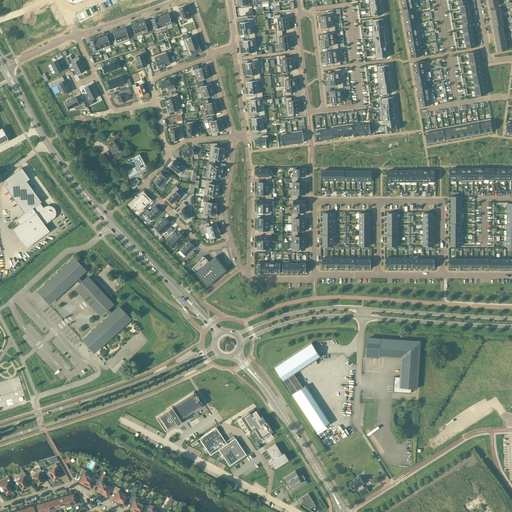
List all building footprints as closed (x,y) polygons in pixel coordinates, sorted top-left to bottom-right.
[(181,16),(178,17),(181,25),(184,24),(183,21),(189,19),(188,17),(189,17),(188,17),(187,14),(188,14),(187,12),(187,10),(186,10),(185,7),(185,6),(178,9),(181,16)] [(327,15),(319,16),(320,22),(334,20),(333,11),(327,12),(327,15)] [(168,14),(162,16),(166,27),(167,27),(166,25),(167,25),(171,23),(172,26),(173,25),(175,24),(173,18),(170,20),(168,13),(168,14)] [(280,14),(274,15),(274,19),(278,18),(278,24),(276,24),(290,23),(289,16),(281,18),(280,14)] [(157,17),(161,29),(162,29),(166,27),(162,16),(157,17)] [(153,26),(150,27),(152,33),(161,29),(157,17),(151,19),(151,20),(152,24),(153,26)] [(207,18),(209,26),(215,25),(214,23),(211,24),(211,23),(213,22),(212,17),(207,18)] [(247,22),(240,23),(241,29),(253,27),(253,21),(254,21),(253,18),(247,18),(247,22)] [(312,19),(304,19),(305,37),(313,37),(312,19)] [(334,20),(320,22),(321,28),(329,27),(329,30),(335,29),(334,20)] [(143,21),(138,23),(142,36),(152,33),(150,27),(146,28),(144,21),(143,21)] [(134,32),(131,34),(133,39),(137,38),(136,36),(137,35),(141,34),(142,36),(138,23),(132,25),(134,32)] [(277,30),(276,30),(276,34),(283,33),(282,30),(291,29),(290,23),(276,24),(277,30)] [(125,28),(119,30),(123,43),(133,39),(131,34),(127,35),(125,27),(125,28)] [(253,27),(241,29),(242,35),(249,34),(249,37),(256,36),(255,33),(254,33),(253,27)] [(329,33),(322,34),(322,40),(337,38),(336,38),(335,38),(335,33),(336,33),(335,29),(329,30),(329,33)] [(115,39),(112,40),(114,46),(123,43),(119,30),(113,32),(113,33),(114,37),(115,39)] [(218,31),(212,33),(214,39),(220,37),(218,31)] [(283,33),(276,34),(277,43),(291,41),(291,35),(283,36),(283,33)] [(188,34),(182,36),(185,45),(197,41),(195,35),(189,37),(188,34)] [(106,36),(101,38),(105,49),(114,46),(112,40),(109,41),(106,35),(106,36)] [(249,40),(243,41),(244,47),(257,45),(256,36),(249,37),(249,40)] [(96,39),(95,39),(99,51),(100,51),(99,49),(103,47),(104,47),(105,49),(101,38),(96,39)] [(337,38),(322,40),(323,46),(332,45),(332,48),(339,47),(338,44),(337,44),(337,38)] [(91,48),(88,49),(91,54),(94,53),(99,51),(95,39),(89,41),(89,42),(91,48)] [(197,41),(185,45),(186,47),(187,50),(199,46),(198,45),(197,41)] [(291,41),(277,43),(278,52),(285,51),(285,48),(292,47),(291,41)] [(257,45),(244,47),(245,53),(251,52),(251,56),(258,55),(257,45)] [(199,46),(187,50),(190,59),(196,57),(195,54),(200,52),(201,52),(200,48),(199,46)] [(333,51),(325,52),(326,58),(340,56),(339,47),(332,48),(333,51)] [(166,51),(159,53),(164,66),(166,66),(167,65),(170,64),(168,58),(166,51)] [(159,53),(150,56),(151,60),(152,62),(155,61),(156,64),(156,65),(157,65),(158,68),(163,66),(163,67),(164,66),(159,53)] [(142,54),(135,57),(138,64),(136,65),(137,69),(144,67),(144,66),(146,65),(146,63),(149,62),(147,56),(144,57),(142,54)] [(70,55),(66,58),(69,64),(71,63),(77,75),(85,71),(79,59),(73,62),(70,55)] [(285,55),(279,56),(280,65),(294,63),(293,57),(286,58),(285,55)] [(340,56),(326,58),(326,64),(334,63),(334,66),(341,65),(340,56)] [(59,64),(63,62),(61,58),(50,63),(56,74),(62,71),(59,64)] [(117,58),(102,64),(103,68),(102,68),(104,73),(117,69),(115,63),(118,62),(117,58)] [(252,62),(246,63),(247,69),(259,68),(258,58),(252,59),(252,62)] [(294,63),(280,65),(281,75),(288,74),(287,71),(295,70),(294,63)] [(198,64),(192,66),(192,68),(193,70),(194,70),(196,75),(208,72),(206,66),(199,68),(198,64)] [(259,68),(247,69),(248,75),(254,75),(254,78),(261,77),(259,68)] [(335,72),(328,73),(328,79),(342,78),(341,68),(335,69),(335,72)] [(208,72),(196,75),(196,78),(197,80),(196,81),(197,84),(203,82),(202,79),(209,77),(208,72)] [(121,76),(107,81),(107,82),(107,81),(110,89),(110,90),(124,84),(121,77),(121,76)] [(289,76),(283,77),(284,86),(298,84),(297,78),(289,79),(289,76)] [(59,77),(47,83),(50,88),(58,84),(63,94),(71,91),(66,80),(61,82),(59,77)] [(254,81),(247,82),(248,88),(260,86),(259,81),(261,80),(261,77),(254,78),(254,81)] [(161,82),(158,83),(160,86),(160,87),(159,87),(159,88),(160,87),(161,89),(168,87),(169,90),(170,92),(176,90),(175,88),(173,84),(171,78),(166,80),(165,79),(163,80),(162,81),(162,82),(161,82)] [(342,78),(328,79),(329,85),(337,84),(337,87),(343,86),(342,78)] [(203,82),(197,84),(198,87),(199,87),(200,92),(213,89),(211,84),(211,83),(204,85),(203,82)] [(92,84),(84,88),(88,95),(85,97),(89,105),(93,103),(91,99),(97,96),(92,84)] [(135,84),(132,85),(134,91),(137,90),(139,96),(146,94),(142,84),(136,87),(135,84)] [(298,84),(284,86),(286,86),(287,92),(284,92),(285,96),(291,95),(291,92),(299,91),(298,84)] [(260,86),(248,88),(249,94),(256,93),(256,96),(263,95),(262,92),(259,92),(258,87),(260,87),(260,86)] [(337,90),(329,91),(329,97),(344,95),(342,95),(342,90),(344,90),(343,86),(337,87),(337,90)] [(213,89),(200,92),(202,97),(202,98),(201,98),(202,101),(208,100),(207,97),(214,95),(214,94),(213,89)] [(117,95),(114,98),(116,103),(118,102),(124,102),(130,96),(127,92),(124,93),(117,95)] [(168,99),(165,100),(166,105),(166,106),(180,102),(177,93),(171,95),(172,98),(169,99),(169,98),(168,98),(168,99)] [(257,99),(251,100),(251,106),(263,105),(262,99),(263,99),(263,95),(256,96),(257,99)] [(344,95),(329,97),(330,103),(339,102),(339,105),(346,104),(345,101),(344,101),(344,95)] [(75,97),(65,102),(68,109),(78,107),(78,109),(86,108),(82,100),(76,101),(75,97)] [(292,97),(285,98),(286,107),(300,106),(300,99),(292,100),(292,97)] [(208,100),(202,101),(204,108),(204,110),(217,106),(216,101),(212,102),(209,103),(208,100)] [(180,102),(166,106),(167,109),(168,109),(168,112),(176,110),(177,115),(181,114),(183,114),(180,102)] [(263,105),(251,106),(252,112),(258,111),(259,114),(265,114),(265,110),(262,111),(262,105),(263,105)] [(217,106),(204,110),(206,115),(205,116),(205,118),(205,119),(213,117),(212,114),(219,112),(217,106)] [(300,106),(286,107),(287,117),(294,116),(294,113),(301,112),(300,106)] [(259,117),(252,118),(253,125),(263,123),(262,117),(266,117),(265,114),(259,114),(259,117)] [(213,117),(205,119),(206,119),(207,119),(207,120),(209,128),(222,124),(221,119),(221,118),(213,120),(213,117)] [(491,118),(485,119),(487,132),(493,131),(491,118)] [(485,119),(479,121),(481,133),(487,132),(485,119)] [(193,121),(186,122),(186,124),(188,136),(191,135),(192,135),(192,136),(193,136),(193,135),(195,135),(194,127),(197,127),(196,121),(193,121)] [(479,121),(473,122),(475,134),(481,133),(479,121)] [(473,122),(467,123),(469,135),(475,134),(473,122)] [(263,123),(253,125),(253,131),(261,130),(261,133),(267,132),(267,129),(264,129),(263,123)] [(467,123),(461,124),(463,136),(469,135),(467,123)] [(222,124),(209,128),(212,136),(218,136),(217,132),(224,129),(222,124)] [(396,124),(384,126),(385,131),(387,131),(388,133),(392,133),(391,131),(397,130),(396,124)] [(461,124),(455,125),(457,137),(463,136),(461,124)] [(174,127),(170,127),(171,141),(172,141),(175,140),(175,141),(176,141),(176,140),(178,140),(177,136),(177,133),(180,132),(180,129),(179,125),(177,125),(176,125),(176,126),(174,127)] [(455,125),(449,126),(451,138),(457,137),(455,125)] [(449,126),(443,127),(445,140),(451,138),(449,126)] [(0,144),(2,144),(9,140),(2,127),(0,128),(0,144)] [(443,127),(437,128),(439,141),(445,140),(443,127)] [(437,128),(431,129),(433,142),(439,141),(437,128)] [(431,129),(425,130),(427,143),(433,142),(431,129)] [(79,135),(73,139),(77,146),(83,142),(85,145),(89,143),(84,136),(87,134),(84,130),(76,131),(79,135)] [(117,133),(102,141),(104,145),(107,144),(113,154),(115,153),(117,157),(123,153),(120,147),(118,148),(113,140),(119,136),(117,133)] [(262,139),(255,139),(256,146),(263,145),(263,147),(267,147),(266,138),(268,138),(268,135),(261,135),(262,139)] [(210,146),(210,152),(224,154),(224,151),(223,151),(224,148),(217,147),(217,143),(210,144),(210,146)] [(192,148),(181,151),(183,158),(194,155),(195,159),(198,158),(196,151),(193,152),(192,148)] [(126,170),(125,170),(129,177),(140,171),(141,172),(147,169),(141,156),(138,152),(133,155),(137,164),(126,170)] [(209,158),(208,161),(215,162),(215,159),(221,160),(222,160),(223,156),(223,157),(224,154),(210,152),(209,158)] [(173,161),(169,166),(176,172),(178,174),(180,175),(182,172),(184,171),(185,171),(187,168),(182,164),(180,167),(173,161)] [(207,170),(213,171),(221,172),(222,172),(223,166),(214,165),(215,162),(208,161),(208,164),(209,165),(209,169),(209,170),(207,170)] [(23,214),(13,221),(17,226),(12,229),(26,248),(49,231),(45,225),(53,219),(55,217),(56,215),(56,213),(56,211),(55,208),(53,207),(51,206),(48,205),(46,206),(44,207),(25,182),(28,180),(20,169),(3,181),(6,185),(3,187),(23,214)] [(258,172),(258,176),(265,176),(265,179),(274,179),(270,179),(270,169),(258,169),(258,172)] [(292,175),(292,179),(298,179),(298,176),(305,176),(305,172),(305,170),(305,169),(294,169),(294,175),(292,175)] [(207,170),(206,180),(212,181),(212,178),(216,178),(220,179),(221,172),(213,171),(207,170)] [(161,174),(154,182),(159,187),(164,181),(167,184),(171,178),(173,179),(174,177),(169,172),(167,174),(166,174),(164,176),(161,174)] [(132,180),(128,185),(133,188),(136,184),(139,181),(137,178),(133,182),(132,180)] [(258,182),(258,188),(272,188),(272,182),(274,182),(274,180),(274,179),(265,179),(265,182),(258,182)] [(292,188),(305,188),(305,182),(298,182),(298,179),(292,179),(292,182),(293,182),(293,185),(293,188),(292,188)] [(206,180),(205,189),(218,191),(219,185),(212,184),(212,181),(206,180)] [(173,193),(167,199),(171,204),(181,195),(177,190),(178,189),(177,187),(176,186),(171,191),(173,193)] [(258,188),(258,194),(265,194),(265,197),(274,197),(272,197),(272,193),(272,188),(258,188)] [(292,194),(292,197),(298,197),(298,194),(305,194),(305,188),(292,188),(292,194)] [(205,189),(203,198),(210,199),(210,196),(217,197),(218,191),(205,189)] [(143,194),(133,203),(139,210),(137,211),(139,214),(144,209),(142,207),(149,200),(143,194)] [(258,200),(258,206),(272,206),(272,201),(272,200),(274,200),(274,199),(274,197),(265,197),(265,200),(258,200)] [(292,197),(292,201),(293,201),(293,206),(305,206),(305,205),(305,200),(298,200),(298,197),(292,197)] [(203,198),(203,201),(204,201),(204,203),(203,208),(216,209),(217,203),(209,202),(210,199),(203,198)] [(181,210),(178,212),(185,220),(190,215),(183,208),(186,205),(183,202),(178,207),(181,210)] [(147,209),(143,214),(145,216),(146,215),(152,221),(161,212),(155,206),(149,211),(147,209)] [(258,206),(258,212),(265,212),(265,215),(272,215),(272,206),(258,206)] [(292,212),(292,215),(298,215),(298,212),(305,212),(305,206),(293,206),(293,212),(292,212)] [(201,213),(201,217),(207,218),(207,215),(216,216),(216,210),(216,209),(203,208),(203,214),(201,213)] [(258,218),(258,224),(270,224),(270,221),(270,219),(272,219),(272,215),(265,215),(265,218),(258,218)] [(292,224),(305,224),(305,218),(298,218),(298,215),(292,215),(292,224)] [(165,218),(163,220),(161,218),(155,224),(157,226),(155,228),(161,234),(170,225),(169,224),(170,223),(165,218)] [(203,224),(202,225),(204,230),(205,233),(218,229),(218,227),(217,227),(216,223),(209,226),(208,223),(205,224),(203,224)] [(258,224),(258,230),(265,230),(265,233),(274,233),(274,232),(274,230),(270,230),(270,224),(258,224)] [(292,224),(292,233),(298,233),(298,230),(305,230),(305,224),(292,224)] [(218,229),(205,233),(205,234),(208,233),(208,235),(209,239),(210,238),(210,239),(211,242),(214,241),(213,237),(220,235),(219,232),(218,229)] [(174,231),(168,236),(171,239),(170,240),(175,246),(177,245),(184,238),(180,233),(178,231),(178,232),(176,234),(174,231)] [(258,240),(258,242),(270,242),(270,237),(272,237),(272,233),(273,233),(274,233),(265,233),(265,236),(258,236),(258,240)] [(292,233),(292,237),(293,237),(293,240),(293,242),(305,242),(305,236),(298,236),(298,233),(292,233)] [(189,241),(180,250),(185,256),(187,255),(189,257),(195,252),(192,250),(195,247),(189,241)] [(258,243),(258,248),(262,248),(265,248),(265,251),(272,251),(272,250),(272,248),(269,248),(269,243),(270,243),(270,242),(258,242),(258,243)] [(292,248),(292,251),(298,251),(298,248),(305,248),(305,242),(293,242),(293,243),(294,243),(294,248),(292,248)] [(204,256),(191,268),(195,272),(194,273),(206,287),(226,270),(215,256),(208,261),(204,256)] [(43,287),(39,291),(49,303),(51,301),(52,302),(54,300),(53,298),(54,300),(57,298),(56,296),(60,292),(61,294),(63,291),(62,290),(64,288),(65,289),(68,287),(67,286),(69,284),(70,285),(72,283),(71,283),(72,283),(74,281),(73,280),(75,278),(80,284),(76,288),(86,299),(88,297),(92,301),(90,303),(100,314),(105,310),(110,316),(108,318),(107,316),(104,319),(105,320),(103,322),(102,321),(100,323),(101,324),(97,328),(94,330),(92,332),(91,331),(89,333),(90,334),(88,336),(87,335),(85,337),(86,338),(83,340),(94,351),(96,349),(97,350),(99,348),(98,347),(116,331),(117,332),(119,330),(118,329),(125,323),(126,324),(128,322),(127,321),(129,319),(119,307),(116,305),(110,311),(107,308),(112,304),(108,300),(112,296),(96,278),(93,280),(91,282),(87,277),(83,281),(78,276),(80,274),(81,275),(83,273),(82,272),(84,270),(74,259),(70,263),(69,262),(66,264),(67,265),(59,273),(58,272),(55,274),(56,275),(52,279),(51,278),(49,280),(50,281),(45,285),(44,284),(42,286),(43,287)] [(312,343),(274,367),(283,381),(321,356),(312,343)] [(122,359),(112,368),(115,372),(126,363),(122,359)] [(395,377),(394,391),(411,393),(411,389),(418,389),(420,364),(401,362),(400,376),(400,377),(399,377),(395,377)] [(317,432),(331,423),(306,385),(292,394),(317,432)] [(157,417),(165,430),(176,423),(177,425),(182,422),(181,420),(184,418),(184,417),(202,405),(198,399),(199,399),(196,395),(195,395),(193,392),(175,404),(175,405),(172,407),(172,406),(167,409),(168,410),(157,417)] [(5,396),(0,396),(0,410),(7,409),(6,405),(9,404),(8,400),(10,399),(9,395),(5,397),(5,396)] [(251,412),(240,418),(248,431),(255,428),(263,441),(272,435),(270,432),(271,431),(265,421),(262,417),(260,418),(256,411),(255,411),(253,409),(250,411),(251,412)] [(216,427),(199,439),(210,455),(218,450),(229,466),(246,454),(235,438),(233,436),(229,439),(230,441),(227,443),(226,441),(226,442),(216,427)] [(288,460),(284,453),(282,454),(275,443),(266,449),(272,460),(270,461),(275,468),(288,460)] [(52,470),(49,471),(52,477),(51,478),(54,481),(57,478),(60,477),(57,472),(57,471),(60,470),(56,464),(51,467),(52,470)] [(36,474),(33,476),(36,482),(35,482),(39,485),(41,483),(44,481),(41,477),(41,476),(44,474),(40,467),(34,470),(35,472),(36,474)] [(80,482),(79,483),(83,484),(83,483),(85,484),(91,473),(88,471),(83,469),(79,475),(82,476),(82,477),(80,482)] [(286,491),(290,488),(292,492),(307,483),(305,479),(306,479),(303,474),(299,476),(296,470),(283,478),(286,484),(283,485),(286,491)] [(19,479),(17,481),(20,486),(20,487),(23,490),(25,487),(28,486),(25,481),(26,480),(28,479),(24,472),(19,475),(19,476),(19,479)] [(91,473),(85,484),(87,485),(86,486),(90,488),(90,487),(93,483),(94,482),(96,484),(99,478),(95,475),(91,473)] [(355,479),(349,483),(353,490),(358,487),(360,490),(359,491),(362,496),(369,491),(366,487),(364,488),(362,485),(364,483),(360,476),(359,477),(358,476),(355,478),(355,479)] [(3,480),(0,481),(0,484),(1,486),(2,486),(5,491),(4,492),(7,495),(10,492),(12,491),(10,486),(10,485),(12,484),(8,477),(3,480)] [(97,491),(96,492),(99,493),(100,492),(102,493),(107,485),(104,483),(104,480),(99,478),(96,484),(99,485),(99,486),(97,491)] [(107,485),(102,493),(104,494),(103,495),(107,497),(107,496),(110,491),(111,491),(113,492),(116,486),(111,484),(109,486),(107,485)] [(113,499),(113,500),(116,502),(117,501),(119,502),(123,493),(120,492),(121,489),(116,486),(113,492),(116,494),(116,495),(113,499)] [(491,511),(485,498),(492,495),(489,489),(476,495),(484,511),(481,511),(491,511)] [(123,493),(119,502),(120,503),(120,504),(123,506),(124,505),(126,500),(127,500),(130,501),(133,495),(134,493),(132,492),(131,494),(128,493),(125,491),(123,493)] [(130,508),(130,509),(133,511),(134,510),(135,511),(140,502),(141,500),(138,498),(135,496),(136,494),(135,493),(133,495),(130,501),(132,503),(133,504),(130,508)] [(308,493),(302,497),(304,499),(301,503),(301,504),(309,509),(316,505),(308,493)] [(68,496),(71,504),(71,506),(75,505),(75,506),(78,505),(77,504),(79,503),(75,495),(74,496),(73,494),(68,496)] [(68,496),(63,497),(65,506),(66,508),(71,506),(71,504),(68,496)] [(475,498),(463,505),(467,511),(475,511),(477,511),(476,509),(480,507),(475,498)] [(147,510),(150,504),(145,502),(143,504),(140,502),(135,511),(137,511),(141,511),(143,509),(144,509),(147,510)]
